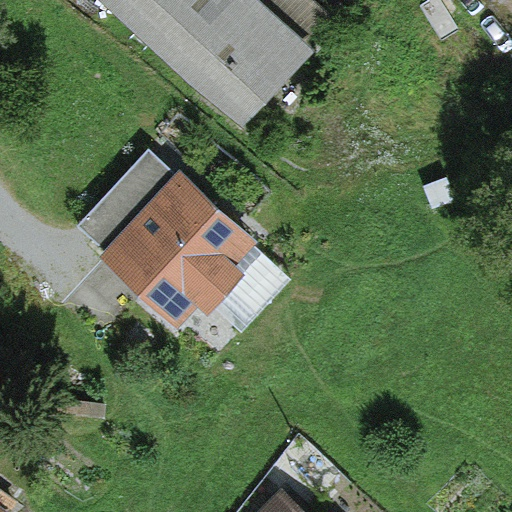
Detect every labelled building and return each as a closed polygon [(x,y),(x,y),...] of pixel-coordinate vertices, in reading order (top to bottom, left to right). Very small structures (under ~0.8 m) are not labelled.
[(106,0),(246,125),(347,13),(332,0),(106,0)] [(409,86),(431,110),(447,95),(424,71),(409,86)] [(105,241),(175,165),(149,141),(79,217),(105,241)] [(105,241),(100,246),(178,318),(200,295),(208,302),(213,297),(247,261),(238,253),(254,236),(258,232),(180,160),(175,165),(105,241)] [(291,271),(254,236),(238,253),(247,261),(213,297),(242,324),(291,271)] [(317,511),(283,481),(255,511),(317,511)] [(0,511),(7,511),(19,495),(0,482),(0,511)]
